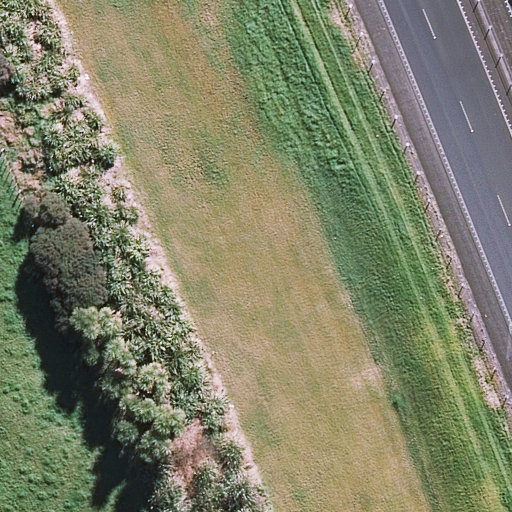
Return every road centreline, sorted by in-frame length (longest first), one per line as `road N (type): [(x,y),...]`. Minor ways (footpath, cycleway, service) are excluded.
road 1 (motorway): [(469,511),(271,183),(142,0)]
road 2 (motorway): [(511,222),(420,0)]
